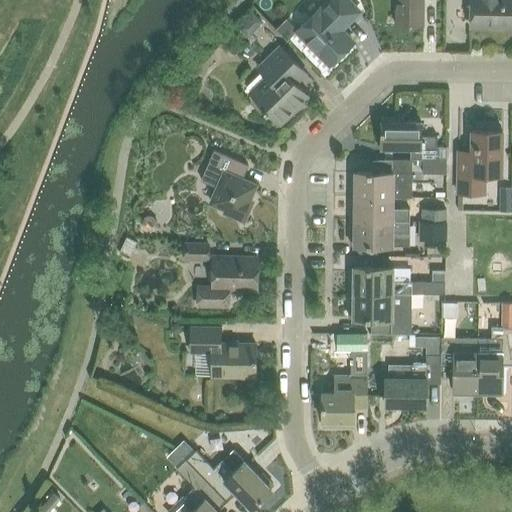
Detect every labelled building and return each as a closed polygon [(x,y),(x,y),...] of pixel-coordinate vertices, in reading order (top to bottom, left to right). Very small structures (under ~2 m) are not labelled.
[(352,42),(340,29),(358,11),(347,0),(327,0),(329,1),(320,9),(319,8),(296,30),(330,65),(352,42)] [(423,0),(394,0),(395,25),(423,25),(423,0)] [(511,0),(469,0),(470,26),(511,26),(511,0)] [(238,28),(249,37),(263,22),(253,12),(238,28)] [(296,84),(306,74),(279,46),(264,61),(267,65),(263,68),(262,71),(263,74),(269,80),(259,90),(258,93),(259,96),(268,105),(263,109),(266,113),(267,111),(280,124),(308,96),(296,84)] [(410,159),(411,159),(422,160),(445,160),(446,146),(436,146),(436,136),(420,136),(420,121),(401,121),(401,117),(380,116),(380,121),(379,121),(378,146),(410,147),(410,159)] [(471,151),(458,150),(457,193),(484,194),(484,174),(501,175),(501,131),(500,131),(500,126),(486,126),(486,130),(471,130),(471,151)] [(252,201),(249,200),(255,185),(233,176),(239,162),(213,150),(200,180),(217,187),(210,203),(225,209),(223,213),(243,221),(252,201)] [(351,173),(350,196),(392,197),(411,198),(411,159),(410,159),(383,159),(383,172),(354,171),(354,173),(351,173)] [(422,160),(422,173),(445,173),(445,160),(422,160)] [(392,197),(350,196),(350,221),(409,221),(409,208),(392,208),(392,197)] [(499,211),(511,211),(511,199),(499,199),(499,211)] [(421,221),(446,221),(446,208),(421,208),(421,221)] [(146,215),(143,218),(143,223),(149,229),(155,230),(158,227),(157,221),(151,215),(146,215)] [(350,221),(350,244),(354,244),(354,245),(409,246),(409,221),(350,221)] [(421,221),(421,241),(445,241),(445,239),(446,239),(446,221),(421,221)] [(119,251),(130,256),(136,242),(126,237),(119,251)] [(183,258),(207,259),(208,245),(184,244),(183,258)] [(256,289),(257,258),(213,257),(212,287),(198,287),(198,304),(227,305),(227,289),(256,289)] [(349,268),(349,292),(411,293),(444,294),(444,282),(430,281),(392,281),(392,267),(353,266),(353,268),(349,268)] [(430,273),(430,281),(444,282),(444,273),(430,273)] [(411,293),(349,292),(349,317),(352,317),(352,318),(381,319),(381,333),(411,333),(411,293)] [(461,313),(477,313),(477,300),(460,300),(461,313)] [(453,312),(453,302),(442,302),(442,312),(453,312)] [(176,323),(171,326),(171,331),(176,334),(181,332),(181,326),(176,323)] [(242,377),(255,377),(255,344),(220,343),(220,327),(190,326),(190,351),(211,352),(211,375),(242,375),(242,377)] [(491,337),(477,337),(477,394),(500,395),(501,391),(501,364),(511,364),(511,326),(491,326),(491,337)] [(353,408),(366,408),(366,333),(336,332),(336,350),(351,350),(351,358),(349,358),(349,363),(351,363),(351,375),(334,375),(334,391),(321,391),(321,421),(322,421),(322,427),(341,427),(341,421),(353,421),(353,408)] [(441,337),(440,354),(440,363),(453,364),(453,390),(453,394),(477,394),(477,337),(441,337)] [(440,383),(440,363),(440,354),(425,354),(425,362),(412,362),(412,377),(385,377),(385,405),(426,406),(426,383),(440,383)] [(183,439),(175,448),(186,460),(194,451),(183,439)] [(175,448),(164,458),(176,469),(186,460),(175,448)] [(194,451),(186,460),(223,498),(232,488),(251,508),(271,489),(270,487),(272,484),(261,473),(258,476),(233,449),(213,468),(196,450),(194,451)] [(223,498),(186,460),(176,469),(193,487),(184,496),(194,507),(188,511),(218,511),(213,507),(223,498)]
